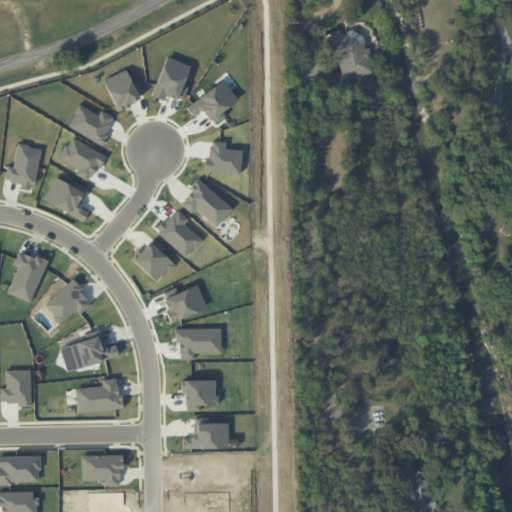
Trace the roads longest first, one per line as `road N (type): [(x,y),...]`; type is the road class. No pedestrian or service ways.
road 1 (residential): [(0,213),(79,243),(139,316),(153,384),(155,511)]
road 2 (residential): [(0,64),(79,40),(159,0)]
road 3 (residential): [(154,435),(0,437)]
road 4 (residential): [(95,256),(146,192),(158,149)]
